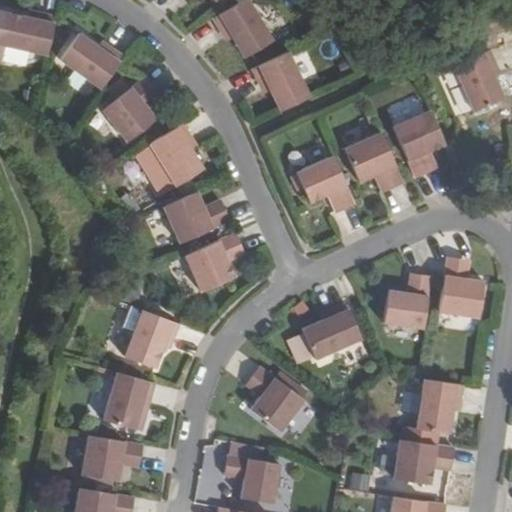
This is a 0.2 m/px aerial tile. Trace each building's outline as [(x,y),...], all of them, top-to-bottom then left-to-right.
[(239,0),(236,2),(212,16),(219,28),(225,25),(231,34),(244,55),(271,38),(249,0),(239,0)] [(39,10),(26,7),(25,14),(38,17),(39,10)] [(0,58),(4,42),(47,52),(55,13),(39,10),(38,17),(25,14),(0,8),(0,58)] [(225,25),(219,28),(225,38),(231,34),(225,25)] [(77,32),(60,58),(100,87),(123,55),(110,45),(106,52),(95,44),(77,32)] [(100,38),(95,44),(106,52),(110,45),(100,38)] [(474,111),(504,97),(494,76),(489,65),(497,61),(491,47),(484,51),(454,63),(474,111)] [(259,81),(266,77),(270,87),(281,108),(310,95),(288,49),(252,67),(259,81)] [(497,61),(489,65),(494,76),(502,72),(497,61)] [(127,140),(154,118),(145,105),(139,98),(154,87),(145,75),(102,109),(127,140)] [(266,77),(259,81),(264,91),(270,87),(266,77)] [(159,94),(154,87),(139,98),(145,105),(159,94)] [(394,125),(417,176),(429,171),(421,154),(430,149),(445,143),(430,109),(394,125)] [(161,193),(203,168),(192,148),(185,137),(191,134),(183,121),(135,150),(161,193)] [(345,147),(360,181),(374,175),(383,171),(391,188),(404,182),(381,131),(345,147)] [(191,134),(185,137),(192,148),(198,144),(191,134)] [(430,149),(421,154),(429,171),(438,167),(430,149)] [(297,171),(310,201),(328,194),(333,191),(337,199),(332,202),(337,212),(355,204),(333,155),(297,171)] [(383,171),(374,175),(382,191),(391,188),(383,171)] [(161,205),(163,208),(177,239),(178,241),(228,218),(223,205),(206,213),(203,206),(196,190),(161,205)] [(126,216),(143,206),(133,191),(116,200),(126,216)] [(333,191),(328,194),(332,202),(337,199),(333,191)] [(223,205),(220,198),(203,206),(206,213),(223,205)] [(184,254),(185,256),(200,289),(201,290),(235,276),(228,261),(224,252),(240,244),(235,232),(184,254)] [(240,244),(224,252),(228,261),(244,253),(240,244)] [(461,257),(447,255),(439,311),(478,316),(484,280),(468,277),(458,276),(461,257)] [(130,272),(143,266),(137,257),(125,264),(130,272)] [(470,258),(461,257),(458,276),(468,277),(470,258)] [(430,274),(410,271),(408,284),(414,285),(413,293),(407,291),(387,289),(383,321),(423,326),(430,274)] [(136,301),(139,290),(119,284),(116,296),(136,301)] [(361,336),(345,299),(330,306),(333,312),(323,316),(302,326),(304,331),(314,353),(316,357),(361,336)] [(124,353),(155,365),(163,344),(167,333),(173,335),(178,322),(130,304),(122,325),(133,329),(124,353)] [(330,306),(320,310),(323,316),(333,312),(330,306)] [(314,353),(304,331),(289,338),(299,360),(314,353)] [(173,335),(167,333),(163,344),(169,346),(173,335)] [(67,363),(65,370),(74,373),(76,365),(67,363)] [(304,397),(260,363),(250,375),(266,386),(259,394),(250,406),(280,429),(304,397)] [(102,418),(141,428),(147,405),(141,404),(144,392),(150,394),(154,381),(115,371),(102,418)] [(250,375),(244,383),(259,394),(266,386),(250,375)] [(416,427),(449,432),(452,408),(454,396),(462,397),(465,383),(429,377),(425,377),(416,427)] [(150,394),(144,392),(141,404),(147,405),(150,394)] [(462,397),(454,396),(452,408),(460,409),(462,397)] [(81,473),(119,479),(121,463),(122,455),(140,458),(142,443),(88,434),(81,473)] [(394,478),(431,483),(433,467),(434,457),(452,460),(454,446),(399,438),(394,478)] [(237,469),(245,470),(244,477),(241,496),(274,501),(279,462),(261,459),(263,446),(230,440),(228,454),(226,453),(222,473),(236,476),(237,469)] [(140,458),(122,455),(121,463),(138,467),(140,458)] [(452,460),(434,457),(433,467),(450,469),(452,460)] [(352,472),(350,486),(368,489),(370,475),(352,472)] [(74,511),(113,511),(114,507),(131,510),(134,496),(79,487),(74,511)] [(444,511),(446,503),(393,495),(390,511),(444,511)]
